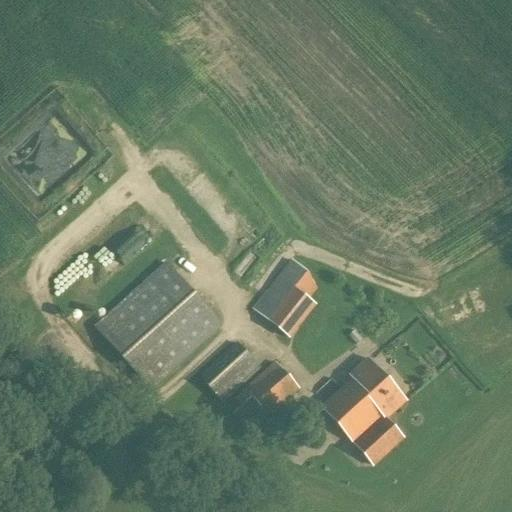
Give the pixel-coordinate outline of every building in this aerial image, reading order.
[(316,290),(308,273),(291,260),(252,309),(289,340),(316,306),(309,300),(316,290)] [(92,329),(148,393),(222,328),(166,264),(92,329)] [(198,379),(221,405),(259,371),(236,345),(198,379)] [(386,421),(405,404),(367,360),(348,377),(352,381),(320,410),(372,468),(403,440),(386,421)] [(232,415),(246,431),(256,423),(258,426),(300,390),(275,362),(233,398),(235,400),(227,407),(233,414),(232,415)] [(224,459),(220,471),(240,477),(244,465),(224,459)]
